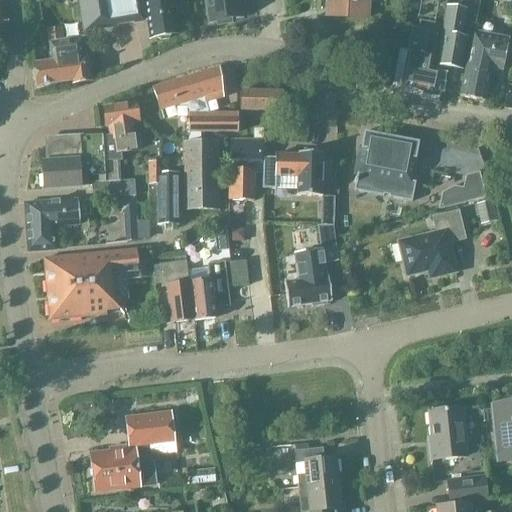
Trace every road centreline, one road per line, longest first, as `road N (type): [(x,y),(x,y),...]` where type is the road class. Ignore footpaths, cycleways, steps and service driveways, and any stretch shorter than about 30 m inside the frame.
road 1 (residential): [(8,134),(199,50),(235,45),(272,49),(416,108),(511,125)]
road 2 (residential): [(25,386),(143,365),(359,347)]
road 3 (residential): [(25,386),(2,223),(3,173)]
road 4 (residential): [(386,511),(359,347)]
road 5 (residential): [(359,347),(511,307)]
road 6 (residential): [(8,134),(14,0)]
road 7 (residential): [(48,511),(25,386)]
